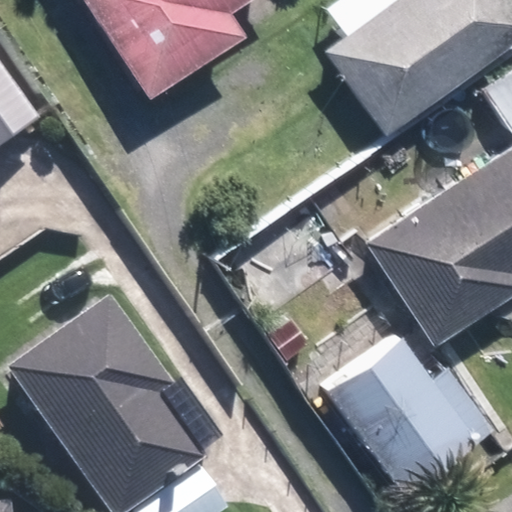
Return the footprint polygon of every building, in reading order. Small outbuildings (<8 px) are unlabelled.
[(91,0),(42,0),(80,57),(115,34),(91,0)] [(94,0),(151,84),(246,21),(231,0),(94,0)] [(511,0),(380,0),(324,41),(386,125),(511,32),(511,0)] [(0,61),(0,141),(38,115),(0,61)] [(511,132),(365,228),(434,334),(511,283),(511,132)] [(171,378),(109,292),(9,365),(116,511),(126,511),(206,455),(157,388),(171,378)] [(448,354),(432,365),(402,324),(328,376),(402,481),(493,416),(448,354)] [(139,511),(214,511),(229,503),(206,468),(139,511)] [(17,511),(14,494),(0,495),(0,511),(17,511)]
